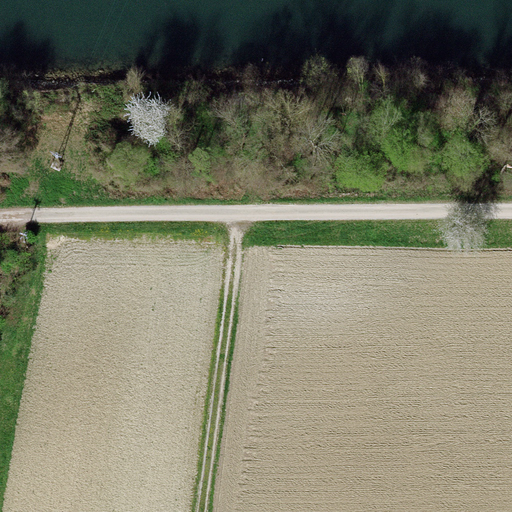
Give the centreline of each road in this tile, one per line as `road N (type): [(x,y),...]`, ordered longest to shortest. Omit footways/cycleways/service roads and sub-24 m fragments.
road 1 (track): [(511,211),(0,221)]
road 2 (track): [(238,212),(198,511)]
